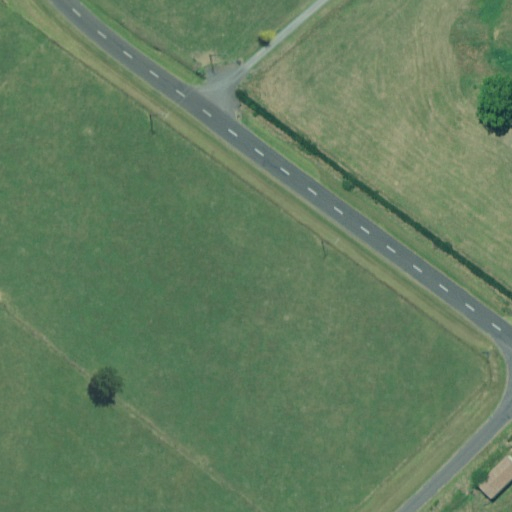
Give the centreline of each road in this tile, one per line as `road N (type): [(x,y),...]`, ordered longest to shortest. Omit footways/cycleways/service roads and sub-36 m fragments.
road 1 (unclassified): [(66,0),(511,335)]
road 2 (unclassified): [(511,403),(403,511)]
